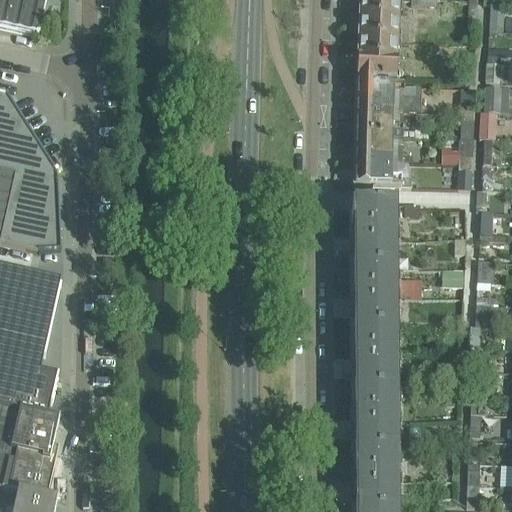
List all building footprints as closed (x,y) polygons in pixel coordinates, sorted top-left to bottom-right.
[(0,0),(0,32),(39,41),(48,0),(0,0)] [(359,4),(358,45),(398,47),(399,6),(359,4)] [(396,92),(396,88),(398,47),(358,45),(356,86),(355,114),(374,114),(374,123),(393,123),(393,119),(403,119),(403,101),(415,102),(415,93),(403,93),(403,92),(396,92)] [(485,90),(482,142),(497,143),(498,117),(510,117),(511,91),(485,90)] [(0,248),(37,256),(60,255),(57,190),(57,179),(6,100),(6,99),(0,97),(0,248)] [(402,144),(403,119),(393,119),(393,123),(374,123),(374,114),(355,114),(355,142),(402,144)] [(355,142),(354,172),(373,172),(373,165),(391,165),(391,169),(402,169),(402,144),(355,142)] [(353,193),(410,194),(410,185),(407,185),(408,169),(402,169),(391,169),(391,165),(373,165),(373,172),(354,172),(353,193)] [(354,212),(354,275),(395,275),(395,213),(355,214),(355,212),(354,212)] [(480,265),(479,286),(494,287),(495,266),(480,265)] [(0,412),(47,423),(56,381),(40,377),(59,290),(60,287),(0,273),(0,412)] [(355,336),(396,336),(395,275),(354,275),(355,336)] [(477,331),(489,331),(490,302),(478,301),(477,331)] [(355,336),(355,397),(396,397),(396,336),(355,336)] [(356,459),(397,458),(396,397),(355,397),(356,459)] [(58,425),(47,423),(0,412),(0,494),(18,498),(46,504),(52,475),(51,474),(54,462),(50,461),(58,425)] [(356,459),(356,511),(396,511),(397,458),(356,459)] [(55,511),(56,507),(46,504),(18,498),(15,511),(55,511)]
